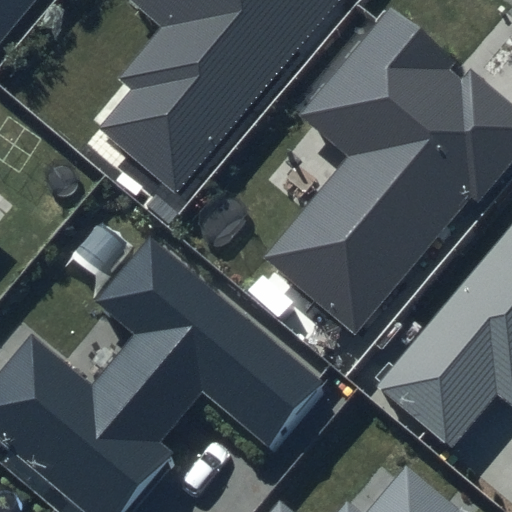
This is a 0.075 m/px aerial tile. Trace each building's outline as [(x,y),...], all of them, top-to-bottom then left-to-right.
[(0,0),(0,47),(38,0),(0,0)] [(127,0),(160,27),(118,78),(132,89),(99,129),(176,192),(335,0),(127,0)] [(454,63),(391,8),(300,112),(353,158),(268,254),(351,326),(466,195),(473,201),(511,157),(511,103),(468,66),(458,77),(449,69),(454,63)] [(511,221),(371,388),(448,452),(497,393),(511,405),(511,221)] [(325,386),(149,238),(96,300),(137,335),(94,385),(35,336),(0,377),(0,439),(86,511),(128,511),(177,455),(162,442),(204,392),(272,449),(325,386)] [(336,511),(293,511),(282,502),(272,511),(456,511),(405,467),(366,511),(358,511),(347,501),(336,511)]
